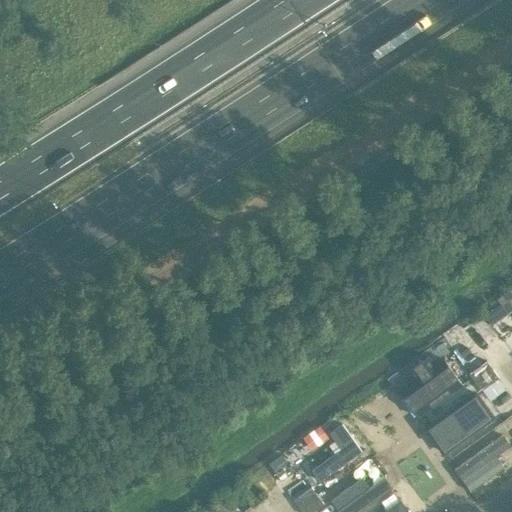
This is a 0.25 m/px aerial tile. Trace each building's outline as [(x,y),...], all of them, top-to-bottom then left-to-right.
[(499,377),(487,360),(469,373),(481,390),(499,377)] [(464,384),(447,361),(401,395),(418,418),(464,384)] [(492,420),(476,397),(427,433),(444,456),(492,420)] [(343,429),(304,458),(321,481),(360,453),(343,429)] [(511,450),(511,449),(503,438),(457,472),(473,494),(507,470),(499,459),(511,450)] [(376,472),(332,503),(338,511),(355,511),(388,489),(376,472)] [(509,511),(511,510),(511,483),(485,504),(490,511),(509,511)] [(312,486),(294,499),(300,507),(303,511),(311,511),(324,503),(318,495),(312,487),(312,486)] [(407,511),(399,499),(380,511),(407,511)]
